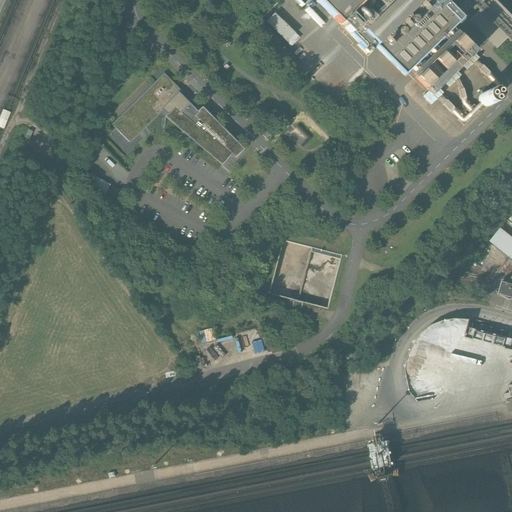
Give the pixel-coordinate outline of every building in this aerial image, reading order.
[(377,48),(405,76),(463,19),(449,5),(454,0),(293,0),(301,8),(309,0),(316,0),(360,44),(358,46),(366,55),(368,53),(369,54),(377,48)] [(511,37),(511,23),(492,2),(468,26),(496,53),(511,37)] [(273,11),(264,20),(291,48),(300,39),(273,11)] [(32,35),(39,19),(30,15),(24,32),(32,35)] [(108,27),(104,45),(118,49),(122,30),(108,27)] [(459,35),(414,79),(427,91),(471,48),(459,35)] [(182,93),(164,74),(111,125),(130,144),(163,112),(180,95),(182,93)] [(198,113),(180,95),(163,112),(167,115),(166,115),(168,117),(167,118),(221,164),(229,156),(229,157),(232,155),(234,158),(241,151),(233,142),(234,141),(229,136),(228,137),(201,110),(198,113)] [(85,186),(112,199),(117,188),(90,175),(85,186)] [(498,253),(511,235),(511,212),(487,244),(498,253)] [(491,292),(505,296),(509,284),(495,280),(491,292)] [(199,342),(213,340),(212,328),(197,330),(199,342)] [(239,352),(250,349),(247,338),(237,341),(239,352)] [(511,381),(503,385),(508,398),(511,396),(511,381)] [(511,511),(511,474),(507,451),(195,511),(511,511)]
